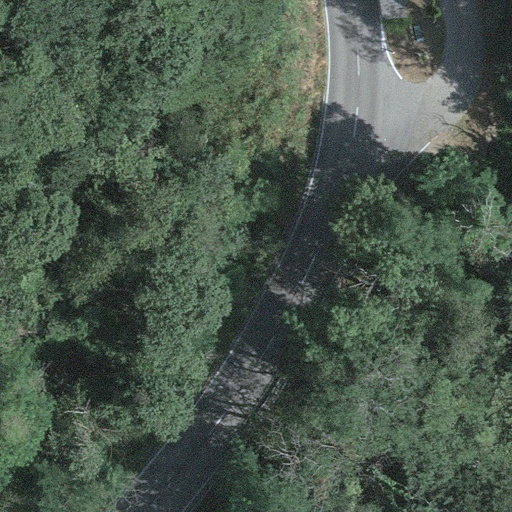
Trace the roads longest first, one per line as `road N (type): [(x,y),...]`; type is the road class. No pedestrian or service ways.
road 1 (secondary): [(352,129),(305,270),(264,346),(143,511)]
road 2 (unclassified): [(452,0),(461,46),(446,97),(392,125),(352,129)]
road 3 (secondary): [(346,0),(355,57),(352,129)]
